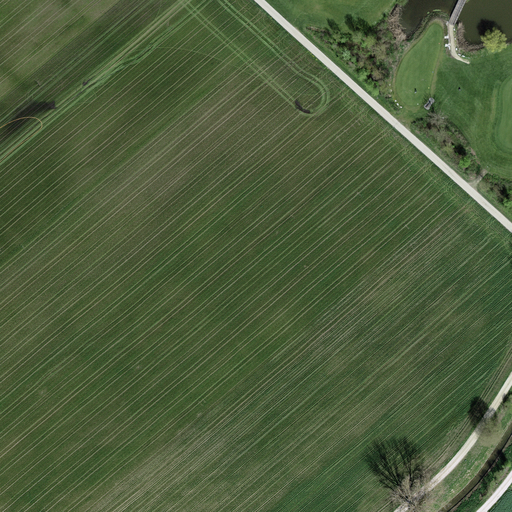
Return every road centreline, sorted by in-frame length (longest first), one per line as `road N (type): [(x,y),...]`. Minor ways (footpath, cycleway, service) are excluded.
road 1 (residential): [(257,0),(511,228)]
road 2 (track): [(511,375),(468,449),(400,511)]
